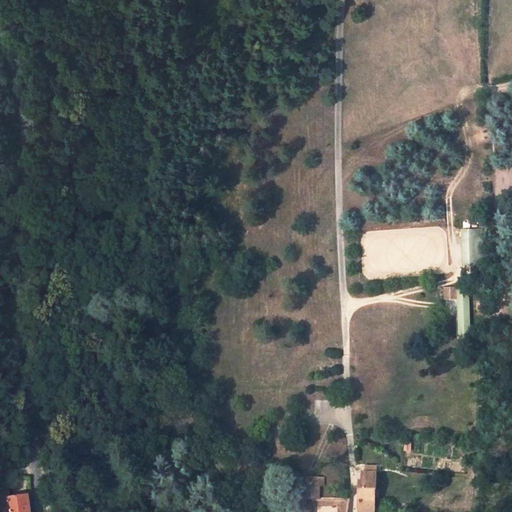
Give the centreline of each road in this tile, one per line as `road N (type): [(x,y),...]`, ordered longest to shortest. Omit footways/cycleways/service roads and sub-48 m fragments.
road 1 (unclassified): [(40,511),(23,343),(25,98),(0,15)]
road 2 (track): [(163,511),(126,435),(98,313)]
